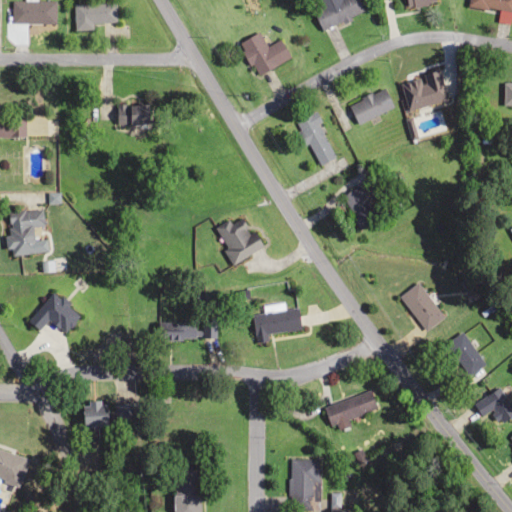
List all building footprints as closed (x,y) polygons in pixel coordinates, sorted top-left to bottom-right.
[(363,10),(357,0),(334,0),(311,11),(321,31),(363,10)] [(511,0),(467,0),(467,5),(511,11),(511,0)] [(55,23),(55,1),(11,1),(11,23),(55,23)] [(93,29),(93,23),(115,23),(115,4),(73,4),(73,29),(93,29)] [(289,58),(279,39),(265,47),(257,32),(238,42),(255,75),(289,58)] [(511,105),(511,82),(502,82),(502,105),(511,105)] [(347,105),(356,124),(391,107),(382,87),(347,105)] [(116,103),(116,125),(147,125),(147,103),(116,103)] [(335,155),(311,112),(293,122),(316,165),(335,155)] [(24,119),(0,118),(0,136),(24,137),(24,119)] [(375,214),(364,202),(376,192),(365,180),(337,205),(358,229),(375,214)] [(35,254),(31,228),(44,226),(41,207),(2,212),(9,258),(35,254)] [(213,228),(229,262),(259,249),(243,214),(213,228)] [(397,296),(423,330),(442,317),(416,282),(397,296)] [(79,315),(52,291),(25,320),(36,330),(47,318),(63,333),(79,315)] [(265,342),(264,333),(298,329),(296,307),(282,308),(282,303),(273,304),(274,311),(251,313),(254,343),(265,342)] [(194,339),(193,321),(157,322),(157,339),(194,339)] [(481,363),(460,331),(438,346),(459,377),(481,363)] [(488,410),(498,424),(511,414),(511,409),(496,387),(471,404),(479,416),(488,410)] [(347,424),(345,418),(374,409),(368,391),(321,406),(329,430),(347,424)] [(79,402),(79,427),(129,427),(129,403),(107,403),(107,402),(79,402)] [(0,479),(19,485),(26,457),(0,450),(0,479)] [(286,510),(315,511),(317,459),(288,458),(286,510)] [(194,511),(194,469),(171,469),(171,511),(194,511)]
